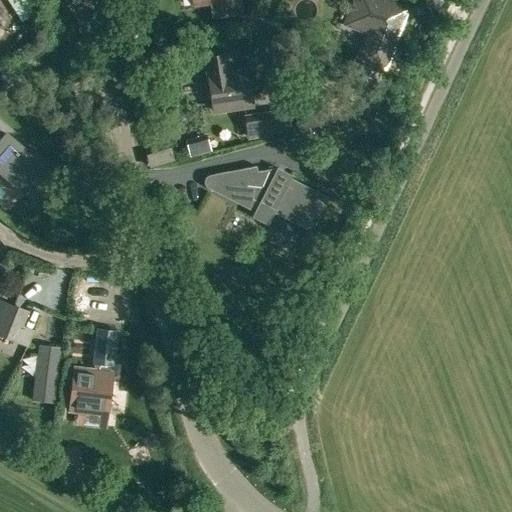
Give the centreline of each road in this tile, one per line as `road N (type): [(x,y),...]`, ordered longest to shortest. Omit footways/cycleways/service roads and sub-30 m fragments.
road 1 (unclassified): [(311,511),(302,393),(484,0)]
road 2 (tertiary): [(250,508),(201,446),(80,0)]
